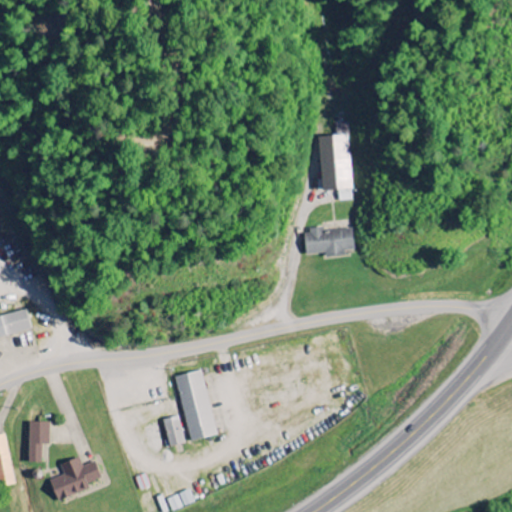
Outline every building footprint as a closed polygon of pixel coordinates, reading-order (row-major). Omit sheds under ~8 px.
[(350,190),(348,137),(318,138),(320,191),(350,190)] [(304,258),(344,256),(344,251),(354,251),(353,230),(323,232),(323,231),(303,232),(304,258)] [(0,338),(29,331),(24,311),(0,317),(0,338)] [(216,436),(200,371),(174,378),(190,443),(216,436)] [(162,421),(168,449),(184,445),(177,417),(162,421)] [(27,464),(40,464),(41,445),(49,445),(49,424),(28,423),(27,464)] [(0,487),(14,484),(3,435),(0,435),(0,487)] [(94,463),(81,467),(78,459),(59,465),(63,476),(48,482),(55,502),(89,490),(87,484),(100,480),(94,463)]
